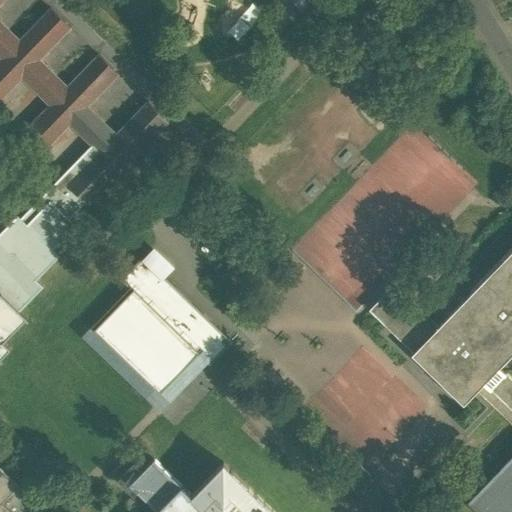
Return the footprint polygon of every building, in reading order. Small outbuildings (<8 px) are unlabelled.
[(0,0),(0,49),(5,54),(0,59),(0,99),(26,73),(53,100),(17,137),(38,156),(74,119),(97,142),(21,219),(17,215),(0,233),(0,357),(9,348),(2,342),(26,318),(18,310),(42,286),(35,280),(59,256),(52,249),(75,225),(68,218),(76,211),(84,203),(87,206),(123,168),(126,170),(134,162),(132,159),(168,122),(147,102),(110,140),(82,111),(119,74),(98,55),(62,92),(35,65),(71,28),(51,8),(15,45),(0,30),(0,4),(4,0),(0,0)] [(293,0),(290,4),(300,14),(313,2),(310,0),(293,0)] [(271,27),(278,34),(293,19),(285,12),(271,27)] [(402,358),(409,351),(464,404),(477,391),(511,424),(511,382),(498,369),(511,354),(511,251),(439,328),(394,285),(380,299),(368,311),(391,334),(385,341),(402,358)] [(232,342),(143,256),(120,280),(132,291),(94,330),(160,393),(197,354),(209,366),(232,342)] [(274,511),(223,463),(192,495),(154,458),(130,483),(159,511),(274,511)] [(511,511),(511,459),(469,504),(477,511),(511,511)] [(0,462),(0,511),(45,511),(48,509),(0,462)]
